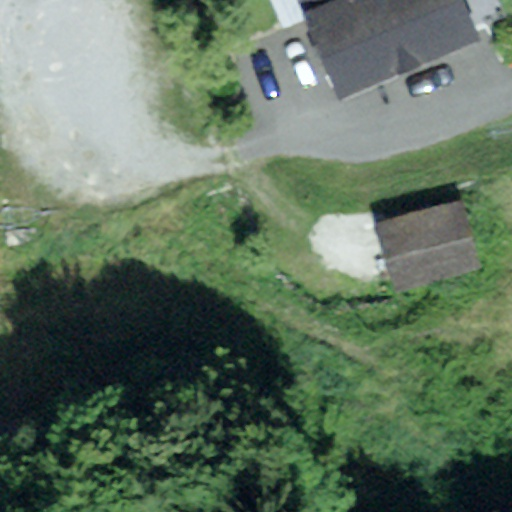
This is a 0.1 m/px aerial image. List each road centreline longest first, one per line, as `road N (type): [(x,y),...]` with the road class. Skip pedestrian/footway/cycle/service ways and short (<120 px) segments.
road 1 (track): [(0,17),(38,139),(84,168),(150,173),(276,144),(398,132)]
road 2 (residential): [(511,96),(479,114),(398,132)]
